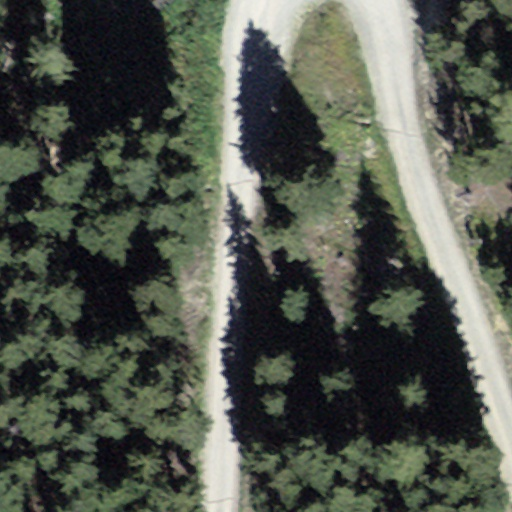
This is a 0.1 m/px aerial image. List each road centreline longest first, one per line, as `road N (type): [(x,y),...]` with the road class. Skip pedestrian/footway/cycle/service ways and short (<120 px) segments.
road 1 (track): [(270,0),(254,52),(221,511)]
road 2 (track): [(511,443),(416,180),(375,0)]
